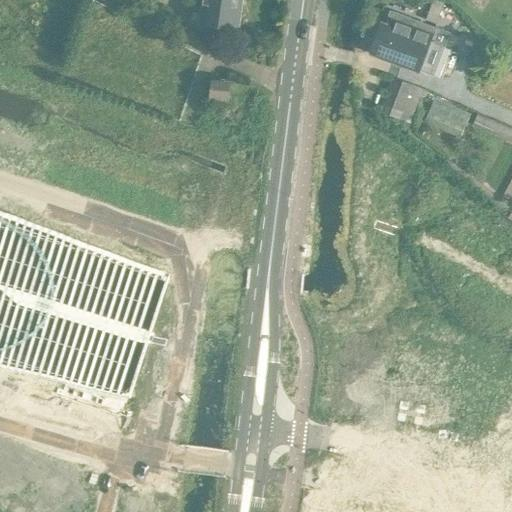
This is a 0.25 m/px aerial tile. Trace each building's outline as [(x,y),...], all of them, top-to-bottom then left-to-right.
[(237,29),(240,0),(204,0),(202,25),(237,29)] [(428,41),(432,29),(411,21),(407,34),(381,25),(370,54),(421,72),(432,42),(428,41)] [(380,112),(399,119),(410,123),(423,89),(393,78),(380,112)] [(230,95),(231,85),(213,82),(211,97),(229,99),(230,95)] [(427,119),(463,134),(472,111),(437,96),(427,119)] [(472,125),(511,142),(511,127),(478,112),(472,125)] [(0,254),(11,216),(9,215),(0,243),(0,254)] [(0,283),(19,219),(17,218),(0,273),(0,283)] [(0,312),(27,222),(24,221),(0,301),(0,312)] [(0,341),(35,225),(32,224),(0,330),(0,341)] [(0,363),(1,364),(43,228),(40,227),(0,358),(0,363)] [(9,366),(50,231),(48,230),(6,365),(9,366)] [(17,368),(58,234),(55,233),(14,367),(17,368)] [(25,370),(66,237),(63,236),(22,369),(25,370)] [(33,371),(74,240),(71,239),(30,371),(33,371)] [(41,373),(81,243),(78,242),(38,372),(41,373)] [(49,375),(89,246),(86,245),(46,374),(49,375)] [(57,376),(96,249),(93,248),(54,376),(57,376)] [(65,378),(104,252),(101,251),(62,377),(65,378)] [(73,380),(112,255),(109,254),(70,379),(73,380)] [(81,382),(120,257),(117,256),(78,381),(81,382)] [(89,384),(127,260),(125,259),(86,383),(89,384)] [(96,386),(117,321),(136,262),(133,262),(114,320),(93,385),(96,386)] [(119,330),(101,387),(104,388),(122,331),(125,324),(144,265),(141,264),(122,323),(119,330)] [(112,389),(151,267),(149,267),(109,389),(112,389)] [(120,391),(159,270),(156,269),(117,391),(120,391)] [(121,416),(129,393),(120,391),(117,391),(112,389),(109,389),(104,388),(101,387),(96,386),(93,385),(89,384),(86,383),(81,382),(78,381),(73,380),(70,379),(65,378),(59,396),(64,398),(121,416)]
